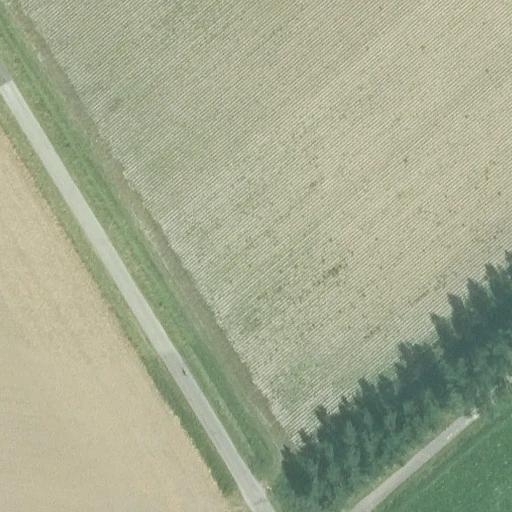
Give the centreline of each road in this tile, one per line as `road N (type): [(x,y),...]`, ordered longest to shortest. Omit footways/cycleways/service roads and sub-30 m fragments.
road 1 (unclassified): [(262,511),(0,76)]
road 2 (track): [(511,383),(362,511)]
